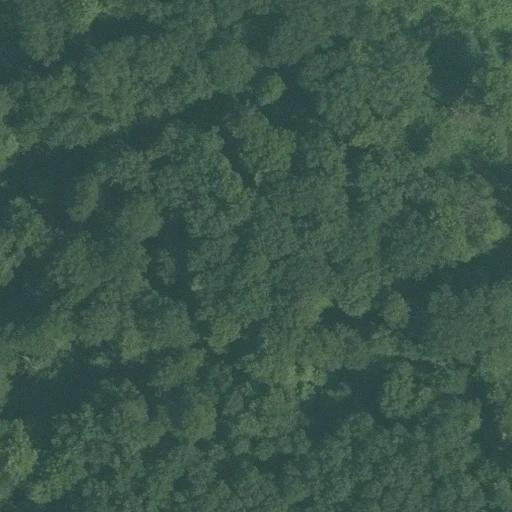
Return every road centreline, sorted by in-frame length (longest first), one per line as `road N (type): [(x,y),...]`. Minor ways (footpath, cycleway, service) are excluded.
road 1 (track): [(511,48),(0,248)]
road 2 (track): [(488,57),(511,199)]
